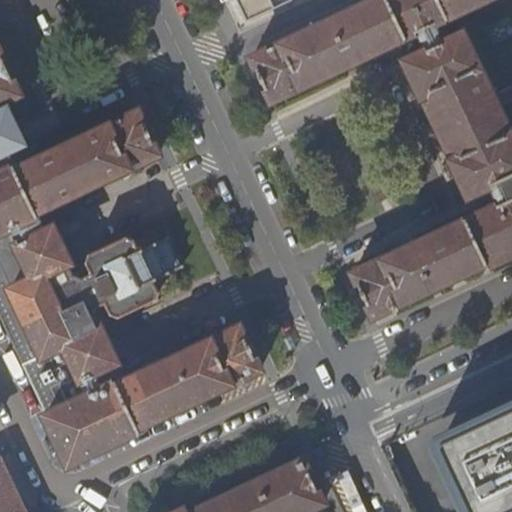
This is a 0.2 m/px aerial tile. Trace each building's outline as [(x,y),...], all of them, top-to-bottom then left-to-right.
[(0,0),(0,316),(69,464),(140,430),(139,428),(261,370),(241,327),(120,384),(118,381),(102,389),(95,374),(119,362),(119,361),(130,355),(124,343),(112,348),(102,326),(100,327),(94,317),(98,308),(107,304),(113,314),(122,317),(157,300),(160,290),(159,286),(165,283),(162,276),(181,267),(167,237),(148,246),(145,240),(138,243),(136,238),(127,236),(90,254),(87,261),(93,273),(84,277),(74,274),(69,263),(71,262),(61,241),(72,236),(68,229),(66,223),(55,228),(54,227),(45,231),(37,212),(159,154),(139,111),(32,162),(4,102),(20,94),(0,54),(0,0)] [(236,0),(248,24),(294,1),(293,0),(236,0)] [(373,314),(374,317),(485,264),(487,267),(511,255),(511,192),(505,178),(511,174),(511,138),(497,105),(511,98),(511,87),(493,97),(454,15),(485,0),(372,0),(252,58),(266,87),(272,101),(419,31),(428,51),(405,62),(414,83),(403,88),(409,101),(420,96),(421,98),(424,97),(453,160),(452,161),(452,162),(441,168),(447,181),(458,176),(467,196),(492,184),(501,204),(353,273),(373,314)] [(511,407),(433,444),(431,446),(431,449),(442,472),(444,474),(446,474),(450,472),(453,477),(446,480),(454,496),(460,493),(462,497),(458,499),(457,501),(457,504),(460,511),(508,511),(511,510),(511,407)] [(26,511),(1,459),(0,459),(0,511),(26,511)] [(303,511),(324,503),(304,460),(193,511),(184,511),(183,510),(179,511),(303,511)]
